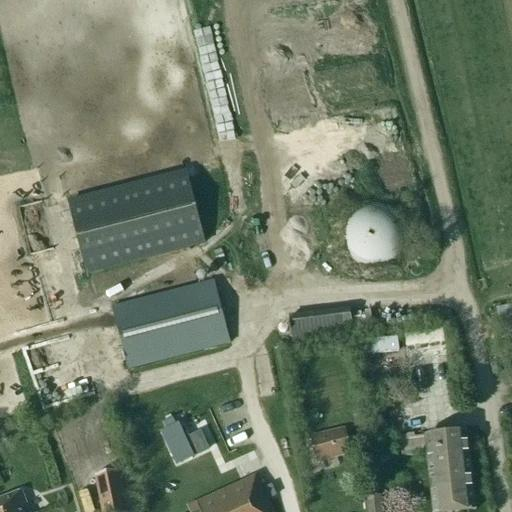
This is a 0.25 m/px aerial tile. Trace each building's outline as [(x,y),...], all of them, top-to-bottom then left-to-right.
[(87,274),(203,243),(184,172),(68,203),(87,274)] [(342,232),(342,237),(342,241),(343,245),(344,249),(346,253),(349,257),(352,260),(356,262),(359,264),(363,266),(368,267),(372,267),(376,267),(381,266),(385,264),(389,262),(392,260),(395,257),(398,253),(400,249),(401,245),(402,241),(403,237),(402,232),(401,228),(400,224),(398,220),(395,217),(392,214),(388,211),(385,209),(381,207),(376,206),(372,206),(368,206),(363,207),(359,209),(356,211),(352,214),(349,217),(346,220),(344,224),(343,228),(342,232)] [(127,369),(229,342),(213,281),(111,309),(127,369)] [(511,305),(496,309),(503,343),(511,341),(511,305)] [(350,315),(350,310),(289,317),(292,343),(353,335),(352,332),(372,329),(370,313),(350,315)] [(375,406),(366,408),(373,452),(393,449),(392,440),(394,440),(391,422),(381,424),(380,417),(377,417),(375,406)] [(362,427),(360,411),(352,413),(354,429),(362,427)] [(351,454),(344,429),(310,439),(317,463),(351,454)] [(425,437),(414,438),(414,433),(406,434),(406,436),(400,437),(402,458),(416,456),(416,459),(427,458),(432,511),(468,511),(475,511),(467,432),(425,437)] [(148,449),(157,482),(191,473),(185,455),(169,460),(165,444),(148,449)] [(126,511),(119,474),(95,479),(101,511),(126,511)] [(272,511),(256,476),(187,508),(188,511),(272,511)] [(23,511),(21,506),(25,505),(20,492),(0,499),(0,511),(23,511)] [(381,511),(380,497),(367,499),(368,511),(381,511)]
